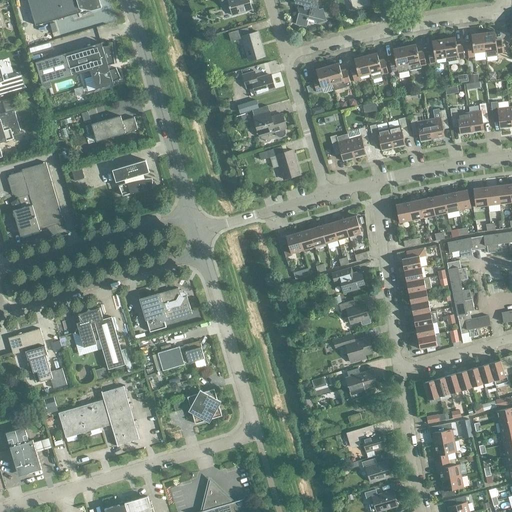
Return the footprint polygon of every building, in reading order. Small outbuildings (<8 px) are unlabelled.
[(27,0),(35,26),(80,13),(81,14),(102,8),(99,0),(27,0)] [(230,8),(232,16),(252,9),(249,0),(221,0),(223,6),(229,4),(229,6),(228,6),(229,8),(230,8)] [(294,0),(295,3),(298,4),(297,9),(299,14),(296,24),(306,26),(308,18),(315,20),(316,23),(326,20),(322,9),(318,10),(315,0),(294,0)] [(352,0),(355,8),(368,4),(366,0),(352,0)] [(260,42),(261,42),(258,32),(249,34),(247,27),(228,33),(231,42),(242,39),(248,61),(265,56),(262,46),(261,46),(260,42)] [(498,56),(497,54),(503,53),(501,40),(496,41),(494,32),(483,33),(485,52),(486,58),(498,56)] [(474,53),(485,52),(483,33),(471,35),(472,44),(467,45),(468,57),(474,57),(474,53)] [(455,37),(443,39),(446,57),(458,55),(458,59),(464,58),(462,46),(457,46),(455,37)] [(435,59),(446,57),(443,39),(432,41),(433,51),(428,51),(430,64),(436,63),(435,59)] [(101,43),(35,62),(42,85),(73,75),(90,70),(108,65),(114,63),(114,64),(115,64),(112,45),(102,47),(101,43)] [(404,47),(409,71),(421,68),(420,66),(426,65),(423,52),(418,54),(416,44),(404,47)] [(398,73),(409,71),(404,47),(393,49),(395,58),(389,60),(392,72),(397,71),(398,73)] [(377,53),(365,56),(370,74),(371,80),(383,77),(382,74),(388,73),(385,61),(379,62),(377,53)] [(359,77),(370,74),(365,56),(354,59),(356,68),(351,69),(354,82),(360,80),(359,77)] [(347,71),(341,72),(338,63),(336,64),(335,61),(329,63),(330,65),(327,66),(332,84),(334,91),(335,90),(350,85),(350,86),(351,86),(347,71)] [(120,79),(121,79),(116,68),(115,68),(115,69),(109,70),(108,65),(90,70),(96,89),(113,84),(113,82),(120,79)] [(322,87),(332,84),(327,66),(316,70),(318,79),(313,80),(317,93),(323,91),(322,87)] [(253,86),(256,95),(275,89),(271,75),(256,79),(254,72),(243,76),(246,88),(253,86)] [(24,105),(22,93),(2,97),(4,109),(24,105)] [(511,126),(509,107),(497,109),(497,102),(491,103),(493,119),(498,118),(500,129),(510,128),(510,126),(511,126)] [(482,121),(488,120),(485,103),(479,104),(480,111),(469,113),(472,131),(473,131),(473,133),(484,131),(482,121)] [(35,108),(37,119),(49,117),(47,106),(35,108)] [(470,132),(472,131),(469,113),(457,115),(456,108),(450,109),(453,125),(459,124),(460,135),(471,133),(470,132)] [(434,119),(429,120),(432,138),(434,138),(434,140),(444,138),(442,127),(448,126),(445,110),(439,111),(439,109),(432,110),(434,119)] [(0,142),(13,139),(14,141),(25,138),(23,132),(21,133),(14,110),(0,114),(0,142)] [(282,114),(271,117),(270,111),(253,116),(259,137),(275,132),(275,134),(277,136),(279,137),(282,137),(284,136),(285,133),(285,131),(285,129),(286,129),(282,114)] [(87,112),(82,114),(84,123),(90,121),(87,112)] [(238,123),(239,123),(247,121),(245,114),(237,116),(236,116),(238,123)] [(431,139),(432,138),(429,120),(417,122),(416,120),(417,120),(416,115),(410,117),(413,133),(419,132),(421,142),(431,140),(431,139)] [(122,121),(120,116),(86,126),(88,134),(94,132),(96,141),(137,129),(134,117),(122,121)] [(400,126),(389,128),(393,147),(394,146),(395,148),(405,146),(403,135),(408,134),(405,118),(398,119),(400,126)] [(393,147),(389,128),(377,131),(376,125),(370,126),(373,142),(379,141),(382,151),(392,149),(392,147),(393,147)] [(360,135),(349,139),(354,157),(355,156),(356,158),(366,155),(363,145),(369,143),(365,127),(358,129),(360,135)] [(353,157),(354,157),(349,139),(348,134),(337,137),(336,135),(330,137),(334,153),(340,151),(343,162),(353,159),(353,157)] [(30,149),(43,148),(43,141),(29,142),(30,149)] [(279,165),(281,178),(297,175),(293,150),(269,154),(271,166),(279,165)] [(142,179),(145,179),(143,174),(149,172),(145,160),(112,170),(116,182),(124,180),(126,183),(128,182),(130,182),(132,181),(135,180),(137,180),(140,179),(142,179)] [(39,229),(59,224),(59,225),(65,223),(63,217),(62,218),(46,163),(22,170),(22,172),(9,176),(8,178),(7,178),(12,195),(13,194),(18,197),(18,198),(29,195),(32,205),(39,229)] [(74,181),(84,178),(82,169),(72,172),(74,181)] [(128,182),(126,183),(118,186),(122,196),(152,187),(152,179),(145,179),(142,179),(140,179),(137,180),(135,180),(132,181),(130,182),(128,182)] [(511,202),(509,184),(497,186),(500,204),(511,202)] [(497,186),(485,187),(488,205),(500,204),(497,186)] [(488,205),(485,187),(473,189),(475,207),(488,205)] [(455,192),(459,210),(471,207),(467,190),(455,192)] [(455,192),(443,195),(447,213),(459,210),(455,192)] [(435,215),(447,213),(443,195),(431,197),(435,215)] [(431,197),(420,200),(423,217),(435,215),(431,197)] [(420,200),(408,202),(412,220),(423,217),(420,200)] [(412,220),(408,202),(395,205),(399,222),(412,220)] [(21,237),(41,231),(41,230),(40,230),(39,229),(32,205),(13,211),(21,237)] [(356,216),(344,219),(349,236),(361,233),(356,216)] [(349,236),(344,219),(332,223),(337,240),(349,236)] [(332,223),(321,226),(326,243),(337,240),(332,223)] [(309,229),(314,247),(326,243),(321,226),(309,229)] [(309,229),(298,233),(303,250),(314,247),(309,229)] [(288,243),(282,245),(286,257),(292,256),(291,253),(303,250),(298,233),(286,236),(288,243)] [(498,244),(508,242),(507,233),(477,237),(479,249),(487,248),(488,253),(499,252),(498,244)] [(479,249),(477,237),(447,243),(449,252),(460,250),(461,258),(472,256),(471,251),(479,249)] [(417,245),(415,239),(403,241),(404,247),(417,245)] [(421,267),(419,257),(426,256),(424,248),(406,252),(407,258),(402,259),(404,270),(421,267)] [(368,258),(367,252),(354,255),(356,261),(368,258)] [(447,263),(453,292),(462,290),(460,280),(468,279),(466,268),(461,269),(459,260),(447,263)] [(423,278),(421,267),(404,270),(406,282),(423,278)] [(308,268),(294,273),(296,279),(301,277),(310,275),(308,268)] [(365,287),(360,271),(345,276),(343,270),(332,273),(334,283),(340,281),(344,293),(365,287)] [(406,282),(408,293),(426,289),(431,288),(429,277),(423,278),(406,282)] [(178,288),(140,299),(150,332),(166,327),(165,322),(192,314),(187,296),(185,296),(185,295),(182,293),(180,293),(178,288)] [(428,301),(426,289),(408,293),(411,304),(428,301)] [(453,292),(459,322),(471,319),(469,311),(474,310),(472,299),(464,301),(462,290),(453,292)] [(331,307),(339,304),(341,304),(339,296),(329,299),(331,307)] [(365,304),(357,307),(355,300),(341,304),(339,304),(343,318),(348,316),(350,323),(361,320),(362,325),(370,323),(369,318),(365,304)] [(413,315),(430,312),(428,301),(411,304),(413,315)] [(88,309),(87,312),(78,314),(81,326),(78,327),(74,333),(80,336),(84,347),(96,344),(95,340),(99,339),(108,369),(125,364),(111,317),(103,319),(100,308),(91,310),(88,309)] [(511,310),(501,313),(503,323),(511,320),(511,310)] [(432,323),(430,312),(413,315),(415,326),(432,323)] [(480,327),(490,325),(489,316),(471,319),(459,322),(461,334),(469,332),(470,337),(482,335),(480,327)] [(415,326),(417,338),(435,334),(432,323),(415,326)] [(28,360),(29,360),(46,355),(48,355),(40,329),(8,338),(13,355),(25,351),(28,360)] [(459,341),(456,330),(450,331),(452,343),(459,341)] [(435,334),(417,338),(420,349),(426,348),(435,346),(437,346),(435,334)] [(352,335),(340,338),(333,340),(335,347),(346,347),(350,362),(365,358),(364,355),(372,352),(368,337),(354,341),(352,335)] [(184,346),(188,362),(189,363),(204,359),(201,348),(202,348),(200,340),(183,345),(184,346)] [(60,341),(52,343),(54,352),(63,350),(60,341)] [(188,362),(184,346),(179,347),(158,353),(163,371),(184,364),(188,362)] [(29,360),(31,366),(29,367),(29,368),(29,370),(30,372),(31,373),(33,373),(36,383),(51,379),(53,378),(46,355),(29,360)] [(489,364),(494,380),(495,385),(508,382),(506,376),(505,377),(500,360),(489,364)] [(483,384),(494,380),(489,364),(478,367),(483,384)] [(472,387),(483,384),(478,367),(467,370),(472,387)] [(53,378),(51,379),(53,388),(67,384),(62,368),(51,372),(53,378)] [(104,368),(96,370),(95,370),(98,381),(107,378),(104,368)] [(347,372),(348,377),(346,378),(352,399),(366,395),(364,389),(377,385),(373,370),(360,374),(358,368),(347,372)] [(461,390),(472,387),(467,370),(456,373),(461,390)] [(450,393),(461,390),(456,373),(445,377),(450,393)] [(439,397),(450,393),(445,377),(434,380),(439,397)] [(428,400),(439,397),(434,380),(423,383),(428,400)] [(102,393),(104,400),(107,411),(129,404),(124,386),(102,393)] [(221,400),(217,400),(214,389),(203,392),(200,390),(198,394),(187,397),(190,407),(188,411),(192,413),(195,424),(206,421),(209,423),(211,419),(222,416),(219,405),(221,400)] [(147,398),(146,392),(136,395),(138,401),(147,398)] [(511,396),(500,400),(501,406),(511,403),(511,396)] [(49,409),(57,407),(54,398),(46,401),(49,409)] [(107,411),(104,400),(58,413),(66,438),(111,425),(107,411)] [(107,411),(111,425),(112,428),(134,421),(129,404),(107,411)] [(496,412),(499,423),(511,419),(511,407),(496,411),(496,412)] [(348,416),(350,423),(362,420),(360,413),(348,416)] [(428,423),(439,421),(438,415),(426,417),(428,423)] [(511,419),(499,423),(501,434),(511,431),(511,419)] [(463,429),(471,428),(469,420),(461,421),(463,429)] [(113,431),(115,438),(117,445),(139,439),(134,421),(112,428),(113,431)] [(432,433),(435,444),(454,441),(452,429),(442,431),(441,425),(428,427),(430,434),(432,433)] [(11,429),(10,431),(6,433),(9,444),(11,443),(12,446),(28,441),(24,427),(19,429),(18,427),(17,426),(15,426),(12,427),(11,428),(11,429)] [(368,431),(353,435),(355,445),(363,442),(366,452),(386,447),(382,433),(370,436),(368,431)] [(511,431),(501,434),(504,445),(511,443),(511,431)] [(18,476),(26,474),(41,469),(33,440),(28,441),(12,446),(10,447),(18,476)] [(437,455),(434,456),(435,463),(448,460),(447,454),(456,452),(454,441),(435,444),(437,455)] [(361,462),(363,468),(366,467),(370,482),(391,476),(386,461),(377,464),(375,458),(361,462)] [(439,469),(441,480),(461,476),(459,464),(449,466),(448,460),(435,463),(437,469),(439,469)] [(441,480),(443,486),(444,491),(441,491),(442,498),(455,495),(454,489),(463,487),(461,476),(441,480)] [(238,511),(238,509),(244,507),(241,500),(232,502),(210,481),(202,511),(199,511),(238,511)] [(371,511),(376,510),(377,511),(397,506),(393,491),(377,495),(376,489),(364,493),(366,499),(372,497),(373,501),(370,501),(369,504),(371,511)] [(152,511),(147,496),(133,500),(122,504),(122,503),(105,508),(105,511),(152,511)] [(469,511),(465,496),(443,502),(445,508),(447,507),(448,511),(469,511)]
